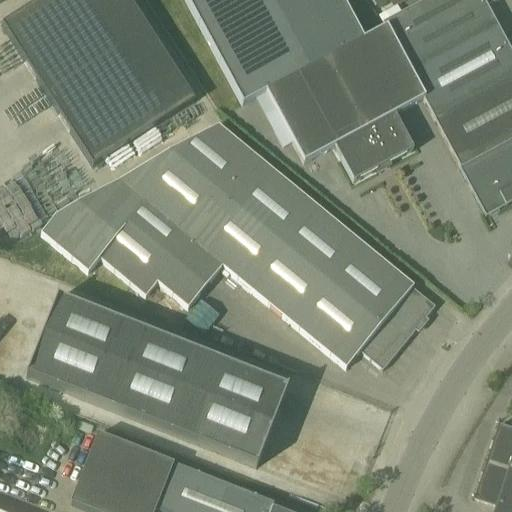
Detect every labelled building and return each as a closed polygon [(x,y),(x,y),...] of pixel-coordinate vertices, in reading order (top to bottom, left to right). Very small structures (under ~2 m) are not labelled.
[(194,104),(127,0),(40,0),(0,26),(0,27),(92,170),(194,104)] [(334,151),(345,172),(352,185),(382,168),(325,63),(363,43),(357,33),(339,0),(183,0),(239,103),(242,109),(265,96),(303,167),(334,151)] [(424,103),(423,103),(486,219),(511,204),(511,42),(505,46),(486,9),(503,0),(432,0),(382,27),(384,32),(384,31),(424,103)] [(384,31),(384,32),(325,63),(382,168),(412,152),(394,119),(423,103),(424,103),(384,31)] [(382,374),(434,310),(412,292),(413,290),(218,129),(55,221),(40,238),(87,277),(99,263),(145,301),(156,287),(187,313),(222,271),(345,372),(359,355),(382,374)] [(56,302),(25,380),(256,471),(287,393),(56,302)] [(208,334),(215,317),(197,310),(190,327),(208,334)] [(511,511),(511,431),(500,428),(475,504),(498,511),(497,511),(511,511)] [(70,508),(79,511),(271,511),(273,508),(172,468),(134,453),(98,439),(70,508)]
